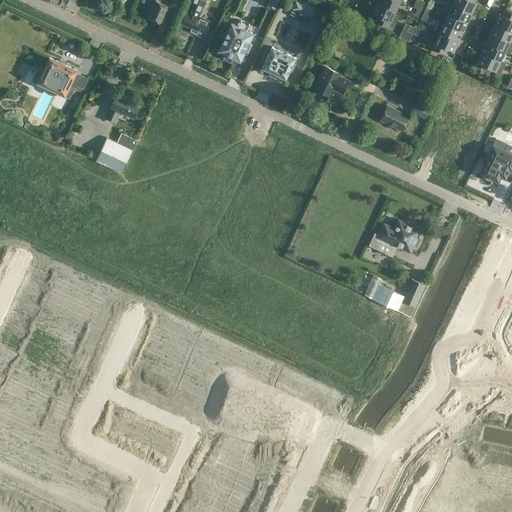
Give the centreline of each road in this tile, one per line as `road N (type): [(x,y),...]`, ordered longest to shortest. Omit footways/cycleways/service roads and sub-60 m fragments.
road 1 (unclassified): [(511,225),(30,0)]
road 2 (residential): [(131,511),(150,472),(74,437),(155,266)]
road 3 (residential): [(155,266),(354,360),(328,425)]
road 4 (residential): [(0,194),(155,266)]
